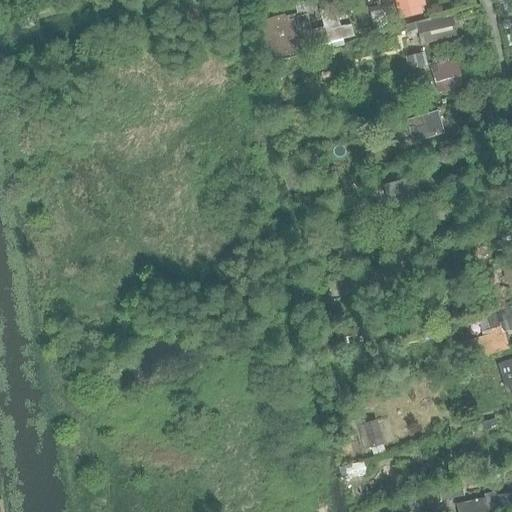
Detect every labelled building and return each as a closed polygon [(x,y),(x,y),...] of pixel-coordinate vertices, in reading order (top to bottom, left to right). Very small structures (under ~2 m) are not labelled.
[(418,0),(393,0),(399,21),(417,16),(415,9),(420,8),(418,0)] [(313,1),(295,6),(298,17),(312,13),(315,10),(313,1)] [(286,15),(258,22),(270,65),(281,62),(280,58),(304,51),(305,56),(344,46),(333,6),(318,9),(323,28),(299,34),(295,19),(287,21),(286,15)] [(430,20),(405,26),(407,35),(418,32),(421,46),(456,37),(451,17),(430,22),(430,20)] [(424,53),(404,58),(408,71),(427,66),(424,53)] [(461,86),(453,62),(438,68),(441,77),(432,80),(438,94),(461,86)] [(437,112),(401,123),(403,130),(408,128),(412,144),(428,139),(443,134),(437,112)] [(316,152),(299,157),(303,169),(319,164),(316,152)] [(415,177),(382,187),(388,207),(421,197),(415,177)] [(474,200),(435,211),(437,221),(477,210),(474,200)] [(373,259),(366,233),(337,241),(343,268),(373,259)] [(508,233),(500,235),(502,244),(510,242),(508,233)] [(511,260),(501,264),(504,277),(511,280),(511,260)] [(401,282),(396,262),(373,267),(373,269),(327,282),(330,298),(378,285),(378,288),(401,282)] [(490,335),(467,342),(473,360),(508,349),(503,332),(511,329),(511,308),(484,317),(490,335)] [(418,329),(407,333),(411,343),(421,340),(418,329)] [(511,360),(499,365),(505,388),(509,387),(511,397),(511,360)] [(495,419),(483,423),(486,431),(497,427),(495,419)] [(376,421),(363,425),(370,449),(383,445),(376,421)] [(407,467),(402,454),(358,469),(362,479),(385,472),(386,474),(407,467)] [(356,465),(338,470),(341,480),(359,476),(356,465)] [(450,486),(438,489),(441,501),(452,499),(450,486)] [(484,499),(455,505),(456,511),(488,511),(498,509),(495,493),(483,496),(484,499)]
